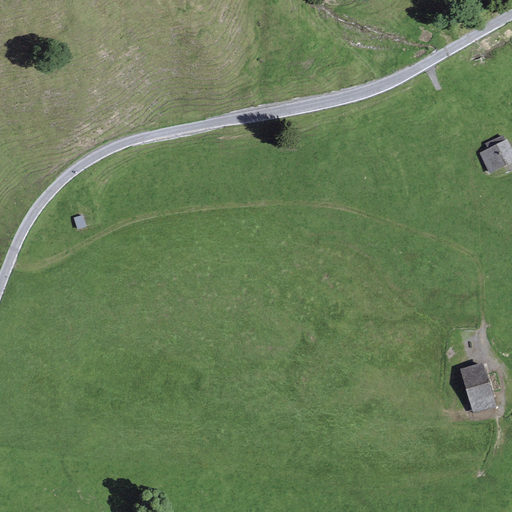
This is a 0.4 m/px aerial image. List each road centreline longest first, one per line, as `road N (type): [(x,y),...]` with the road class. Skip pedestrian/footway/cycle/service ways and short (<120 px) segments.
road 1 (tertiary): [(511,15),(372,89),(99,153),(39,204),(0,289)]
road 2 (track): [(485,362),(474,256),(331,204),(130,217),(49,263),(6,271)]
